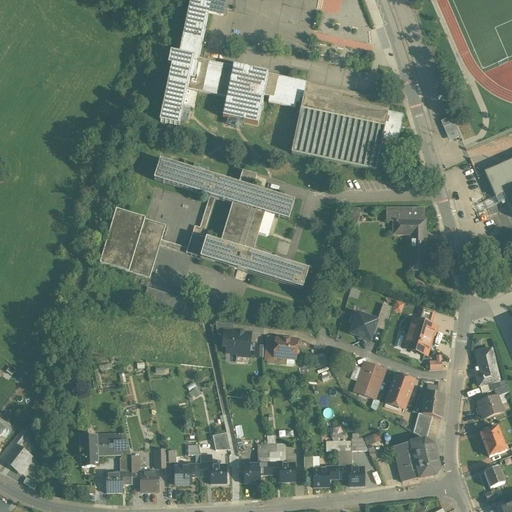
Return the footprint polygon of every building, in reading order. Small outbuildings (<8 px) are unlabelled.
[(190,0),(179,56),(170,55),(168,67),(171,68),(159,124),(179,128),(187,91),(190,80),(194,81),(196,72),(211,0),(190,0)] [(304,95),(196,72),(194,81),(190,80),(187,91),(226,99),(222,118),(258,126),(264,97),(269,98),(268,104),(295,110),(296,104),(302,105),(304,95)] [(388,113),(304,95),(302,105),(291,155),(375,173),(382,143),(388,113)] [(388,113),(382,143),(397,146),(403,116),(388,113)] [(452,117),(441,122),(443,128),(454,123),(452,117)] [(454,123),(443,128),(447,136),(452,134),(455,140),(460,137),(454,123)] [(238,186),(160,162),(154,181),(209,198),(215,199),(232,205),(265,215),(288,222),(294,203),(253,190),(238,186)] [(511,162),(485,174),(498,204),(505,201),(510,212),(511,211),(511,162)] [(243,172),(238,186),(253,190),(257,176),(243,172)] [(202,239),(215,199),(209,198),(199,228),(194,227),(192,235),(202,239)] [(253,254),(265,215),(232,205),(220,244),(202,239),(192,235),(188,249),(186,255),(302,291),(308,271),(253,254)] [(360,209),(352,209),(346,228),(350,229),(353,225),(355,227),(358,221),(360,215),(360,209)] [(425,209),(387,209),(387,222),(392,221),(401,221),(401,231),(411,233),(411,261),(410,261),(410,271),(425,271),(425,241),(426,241),(426,233),(425,233),(425,222),(425,221),(425,209)] [(149,279),(159,247),(161,241),(165,226),(145,220),(116,211),(100,265),(128,273),(129,273),(149,279)] [(159,247),(186,255),(188,249),(161,241),(159,247)] [(144,302),(186,310),(188,297),(146,289),(144,302)] [(383,306),(377,322),(375,329),(383,331),(391,308),(383,306)] [(435,313),(422,309),(417,323),(431,327),(435,313)] [(350,335),(370,342),(375,329),(377,322),(357,315),(350,335)] [(417,323),(413,321),(405,348),(419,353),(420,355),(424,356),(427,355),(432,337),(433,337),(436,328),(433,327),(431,327),(417,323)] [(233,325),(215,323),(217,335),(224,336),(224,332),(232,333),(233,325)] [(232,333),(224,332),(224,336),(223,344),(227,344),(226,355),(237,356),(240,353),(247,354),(247,357),(248,357),(248,353),(251,351),(251,347),(249,345),(250,335),(232,333)] [(297,342),(278,340),(276,342),(275,346),(274,359),(275,359),(287,360),(286,366),(294,367),(294,361),(295,361),(295,358),(296,358),(298,356),(299,353),(297,350),(296,350),(297,342)] [(275,346),(267,345),(265,361),(274,362),(275,359),(274,359),(275,346)] [(491,350),(476,353),(481,373),(476,375),(479,387),(487,385),(496,383),(492,366),(495,365),(491,350)] [(430,371),(442,370),(441,355),(436,356),(436,361),(429,361),(430,371)] [(384,371),(365,365),(355,393),(374,400),(384,371)] [(414,382),(395,376),(385,404),(396,408),(397,406),(404,409),(414,382)] [(496,383),(487,385),(489,392),(494,391),(500,388),(499,383),(496,383)] [(437,387),(428,386),(426,395),(436,396),(437,387)] [(500,388),(494,391),(497,398),(497,397),(497,398),(503,396),(508,393),(506,386),(500,388)] [(426,395),(425,394),(422,416),(432,419),(433,419),(440,420),(443,397),(436,396),(426,395)] [(503,396),(497,398),(500,405),(506,403),(503,396)] [(497,398),(477,405),(479,409),(478,410),(480,415),(481,415),(483,420),(503,413),(497,398),(497,397),(497,398)] [(422,416),(418,415),(413,434),(424,441),(426,442),(432,419),(422,416)] [(506,452),(497,428),(480,435),(489,458),(497,455),(497,456),(504,453),(504,452),(506,452)] [(7,451),(12,455),(16,449),(17,449),(27,436),(22,433),(12,445),(7,451)] [(378,434),(365,437),(367,445),(380,441),(378,434)] [(226,435),(213,437),(216,452),(230,451),(226,435)] [(120,436),(96,437),(97,457),(121,456),(120,436)] [(96,437),(80,438),(80,446),(76,446),(76,457),(77,457),(77,466),(81,466),(81,469),(94,469),(94,462),(97,462),(97,457),(96,437)] [(362,440),(351,440),(352,452),(367,452),(362,440)] [(424,441),(393,448),(402,483),(435,477),(439,471),(433,446),(426,442),(424,441)] [(338,452),(334,443),(326,443),(326,453),(338,452)] [(350,452),(349,443),(339,443),(334,443),(338,452),(350,452)] [(257,446),(257,455),(269,454),(267,445),(257,446)] [(276,445),(267,445),(269,454),(276,454),(276,445)] [(198,447),(188,447),(188,457),(195,456),(200,456),(198,447)] [(12,455),(5,463),(22,475),(27,468),(24,465),(29,458),(17,449),(16,449),(12,455)] [(164,452),(155,453),(156,470),(166,469),(165,457),(164,452)] [(262,465),(269,464),(269,454),(257,455),(258,466),(261,466),(262,466),(262,465)] [(121,458),(121,476),(124,476),(124,474),(126,474),(126,465),(131,464),(131,458),(121,458)] [(313,458),(304,458),(304,471),(312,471),(313,470),(313,458)] [(258,466),(244,467),(244,485),(260,484),(260,477),(269,476),(269,464),(262,465),(262,466),(261,466),(258,466)] [(295,465),(277,466),(277,464),(269,464),(269,476),(279,476),(279,484),(295,483),(295,465)] [(195,466),(192,467),(192,468),(175,469),(175,486),(191,486),(191,478),(201,478),(200,466),(195,466)] [(212,467),(208,468),(208,466),(205,466),(200,466),(201,478),(210,478),(211,485),(226,485),(226,467),(212,467)] [(345,468),(338,469),(338,480),(348,480),(348,488),(364,487),(364,469),(351,470),(351,466),(345,466),(345,468)] [(313,470),(312,471),(313,489),(329,489),(329,481),(338,481),(338,480),(338,469),(338,468),(330,468),(330,470),(313,470)] [(498,469),(484,474),(490,490),(504,485),(498,469)] [(126,474),(124,474),(124,476),(121,476),(106,476),(106,494),(122,494),(122,486),(132,486),(131,474),(126,474)] [(157,475),(139,475),(139,474),(136,474),(131,474),(132,486),(141,485),(142,493),(157,493),(157,475)] [(495,492),(485,496),(487,502),(497,498),(495,492)]
